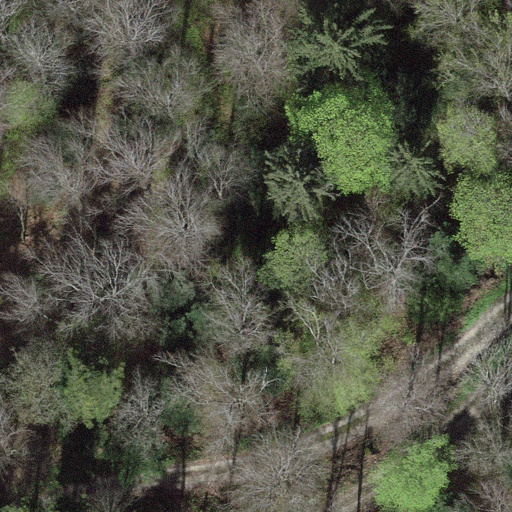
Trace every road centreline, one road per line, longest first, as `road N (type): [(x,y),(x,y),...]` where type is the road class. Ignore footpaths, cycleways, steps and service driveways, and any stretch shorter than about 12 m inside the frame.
road 1 (track): [(511,305),(393,399),(314,438),(96,486),(26,511)]
road 2 (track): [(338,511),(446,432),(511,368)]
